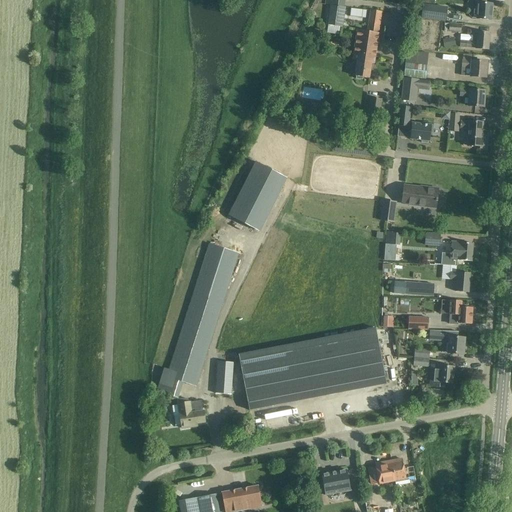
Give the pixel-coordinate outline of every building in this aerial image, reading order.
[(486,0),(472,0),(472,3),(478,3),(477,19),(491,20),(492,4),(486,4),(486,0)] [(345,8),(329,5),(326,25),(342,27),(345,8)] [(447,9),(422,5),(421,18),(445,22),(447,9)] [(351,9),(350,16),(365,18),(366,10),(351,9)] [(357,30),(354,52),(359,53),(358,55),(364,56),(364,55),(375,57),(376,54),(379,33),(378,33),(382,12),(381,12),(371,10),(371,11),(367,32),(357,30)] [(461,25),(449,24),(449,31),(460,32),(461,25)] [(490,34),(477,33),(477,42),(460,41),(459,47),(466,48),(476,49),(488,50),(490,34)] [(428,54),(406,51),(405,61),(403,76),(425,79),(428,54)] [(354,52),(353,60),(357,61),(355,76),(357,77),(357,79),(363,80),(363,78),(369,78),(371,63),(374,64),(375,57),(364,55),(364,56),(358,55),(359,53),(354,52)] [(472,61),(463,61),(462,76),(471,76),(470,77),(486,78),(487,62),(472,61)] [(404,78),(402,100),(414,101),(415,102),(416,93),(417,88),(423,89),(429,90),(430,82),(418,80),(414,79),(404,78)] [(469,90),(461,90),(460,96),(469,97),(468,106),(484,107),(485,91),(470,90),(469,90)] [(382,100),(370,98),(367,114),(379,117),(382,100)] [(401,106),(398,126),(408,127),(410,108),(401,106)] [(307,107),(305,117),(317,119),(319,112),(316,111),(317,109),(307,107)] [(450,113),(450,122),(459,123),(459,114),(450,113)] [(460,122),(460,128),(469,129),(468,146),(476,146),(476,148),(484,149),(484,138),(481,138),(482,123),(469,122),(460,122)] [(412,123),(410,139),(422,141),(421,143),(427,143),(428,141),(430,142),(431,133),(432,134),(434,124),(423,123),(423,125),(412,123)] [(425,189),(404,187),(402,203),(435,207),(436,201),(437,202),(437,199),(436,199),(437,190),(425,188),(425,189)] [(395,202),(383,201),(381,221),(393,222),(395,202)] [(384,260),(395,261),(396,245),(400,246),(401,234),(385,232),(384,244),(385,244),(384,260)] [(440,235),(425,234),(425,245),(439,246),(440,235)] [(442,253),(441,265),(444,265),(457,266),(457,260),(471,261),(472,256),(473,244),(451,242),(450,254),(442,253)] [(238,253),(210,244),(169,370),(163,368),(160,377),(160,392),(178,398),(183,382),(195,386),(238,253)] [(450,272),(449,280),(457,280),(456,292),(459,292),(469,293),(470,273),(460,273),(458,272),(458,273),(450,272)] [(395,282),(394,294),(433,297),(434,284),(395,282)] [(449,315),(450,315),(450,323),(471,324),(472,308),(462,307),(463,301),(450,301),(449,315)] [(429,317),(409,316),(408,328),(428,329),(429,317)] [(383,322),(383,327),(393,327),(394,322),(389,322),(389,317),(383,317),(383,322)] [(376,328),(353,332),(364,388),(387,384),(376,328)] [(430,331),(429,340),(443,341),(442,353),(448,353),(463,354),(464,338),(458,338),(458,332),(431,331),(430,331)] [(341,393),(364,388),(353,332),(330,337),(341,393)] [(330,337),(307,341),(318,397),(341,393),(330,337)] [(307,341),(284,345),(295,402),(318,397),(307,341)] [(284,345),(261,350),(272,406),(295,402),(284,345)] [(429,351),(415,349),(414,357),(429,358),(429,351)] [(239,354),(238,354),(249,411),(272,406),(261,350),(239,354)] [(428,359),(414,358),(414,366),(428,367),(428,359)] [(233,363),(217,362),(215,394),(231,395),(233,363)] [(441,366),(432,366),(430,386),(443,387),(444,383),(452,384),(453,367),(441,366)] [(178,405),(172,406),(175,426),(181,425),(182,429),(192,427),(192,424),(205,422),(203,411),(201,400),(188,402),(187,399),(177,400),(178,405)] [(376,467),(368,469),(370,479),(371,484),(379,483),(396,480),(406,478),(402,459),(375,465),(376,467)] [(347,470),(321,475),(325,495),(351,490),(347,470)] [(258,487),(222,493),(224,503),(225,511),(231,511),(261,506),(259,496),(258,487)] [(197,498),(178,501),(180,511),(219,511),(216,494),(197,498)]
